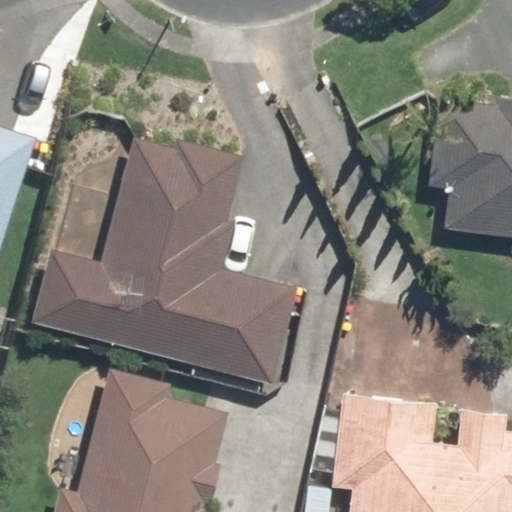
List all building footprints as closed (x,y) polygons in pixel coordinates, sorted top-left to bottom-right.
[(511,104),(428,94),(418,181),(436,183),(431,227),(511,236),(511,104)] [(40,244),(20,322),(265,385),(291,285),(213,265),(241,156),(126,126),(92,258),(40,244)] [(0,196),(20,134),(0,127),(0,196)] [(47,485),(39,511),(222,511),(196,505),(224,402),(99,368),(66,490),(47,485)] [(497,410),(331,392),(321,484),(339,486),(336,511),(511,511),(511,429),(495,428),(497,410)]
